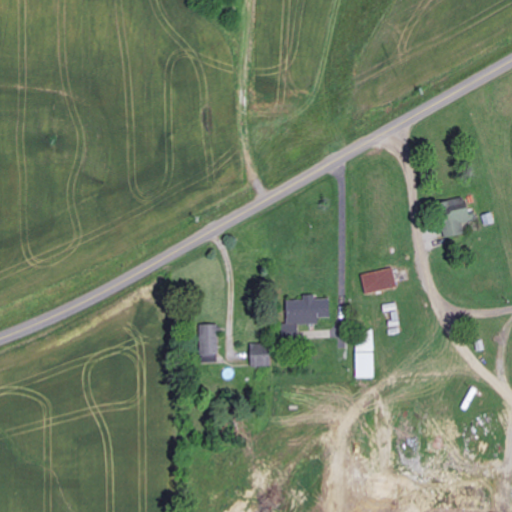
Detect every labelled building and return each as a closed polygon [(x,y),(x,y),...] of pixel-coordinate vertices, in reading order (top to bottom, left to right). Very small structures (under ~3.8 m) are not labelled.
[(448,239),(467,233),(464,224),(479,219),(476,210),(472,212),(467,199),(454,203),(457,211),(440,216),(448,239)] [(399,288),(395,269),(365,275),(369,294),(399,288)] [(333,318),(332,299),(317,300),(317,295),(306,296),(306,300),(288,301),(289,325),(284,325),(285,336),(301,335),(300,325),(321,325),(321,318),(333,318)] [(222,326),(204,326),(203,363),(221,363),(222,326)] [(377,378),(376,342),(358,343),(359,379),(377,378)] [(273,367),(273,344),(254,344),(253,367),(273,367)]
